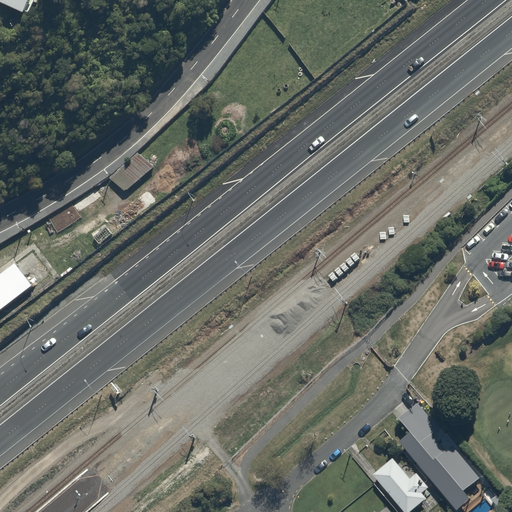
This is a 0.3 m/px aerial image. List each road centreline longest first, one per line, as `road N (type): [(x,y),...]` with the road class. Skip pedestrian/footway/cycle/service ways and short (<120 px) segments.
road 1 (trunk): [(511,31),(0,440)]
road 2 (trunk): [(0,388),(276,167)]
road 3 (trunk): [(0,381),(276,167)]
road 4 (residential): [(243,0),(107,154),(0,220)]
road 5 (trunk): [(276,167),(485,0)]
road 6 (residential): [(265,511),(401,385),(437,328)]
